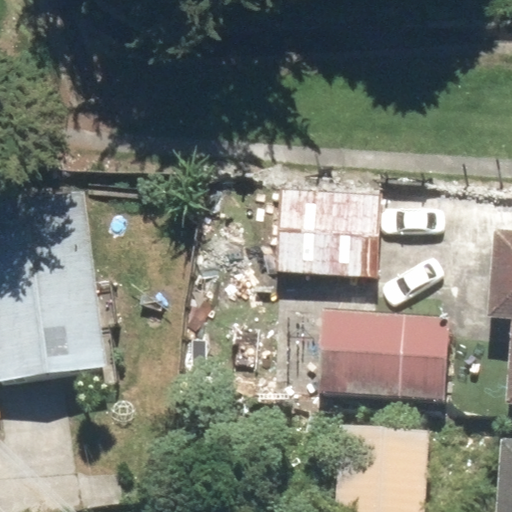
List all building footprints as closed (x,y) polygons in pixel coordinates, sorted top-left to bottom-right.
[(384,205),(283,200),(279,282),(380,287),(384,205)] [(0,398),(107,382),(79,201),(0,212),(0,398)] [(511,245),(492,244),(488,331),(511,331),(511,346),(509,414),(511,414),(511,245)] [(448,326),(322,320),(318,402),(444,408),(448,326)] [(424,511),(426,442),(338,439),(336,511),(424,511)] [(511,511),(511,450),(499,450),(496,511),(511,511)]
